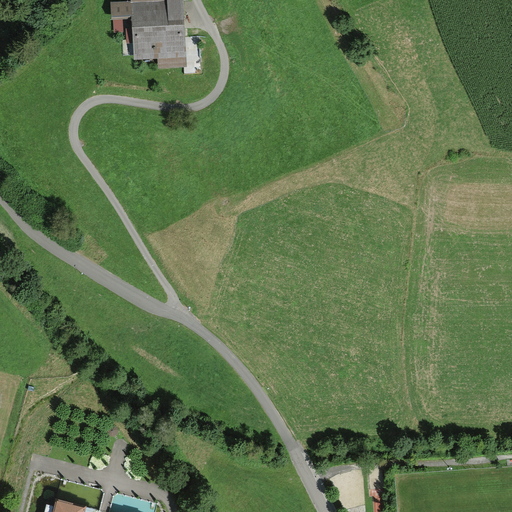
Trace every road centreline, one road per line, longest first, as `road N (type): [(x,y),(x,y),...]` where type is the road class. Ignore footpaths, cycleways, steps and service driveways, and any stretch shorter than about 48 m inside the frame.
road 1 (track): [(194,0),(224,63),(213,97),(177,109),(98,100),(78,113),(73,134),(173,314)]
road 2 (unclassified): [(0,200),(47,241),(209,338),(285,435),(325,511)]
